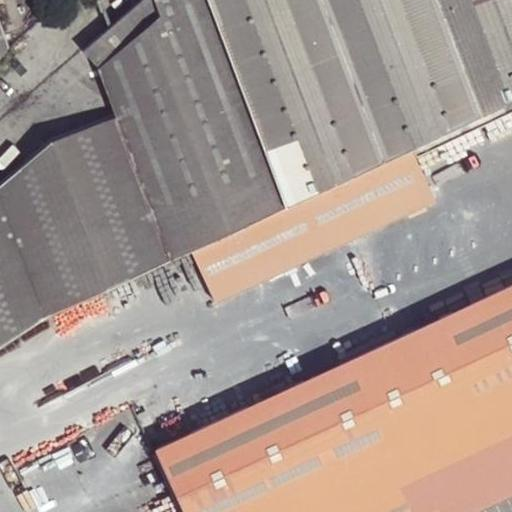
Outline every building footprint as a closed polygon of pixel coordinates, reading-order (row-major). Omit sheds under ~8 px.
[(13,0),(0,0),(0,23),(4,33),(23,26),(13,0)] [(191,250),(285,205),(207,0),(142,0),(108,29),(86,48),(102,68),(118,116),(172,259),(191,250)] [(511,0),(207,0),(285,205),(300,197),(414,145),(511,99),(511,0)] [(0,55),(9,47),(4,33),(0,23),(0,55)] [(0,344),(19,333),(172,259),(118,116),(49,143),(0,185),(0,344)] [(437,195),(414,145),(300,197),(285,205),(191,250),(214,299),(437,195)] [(469,511),(511,492),(511,280),(161,443),(150,448),(180,511),(469,511)] [(126,419),(105,428),(112,443),(132,434),(126,419)] [(142,431),(150,448),(161,443),(154,426),(142,431)]
